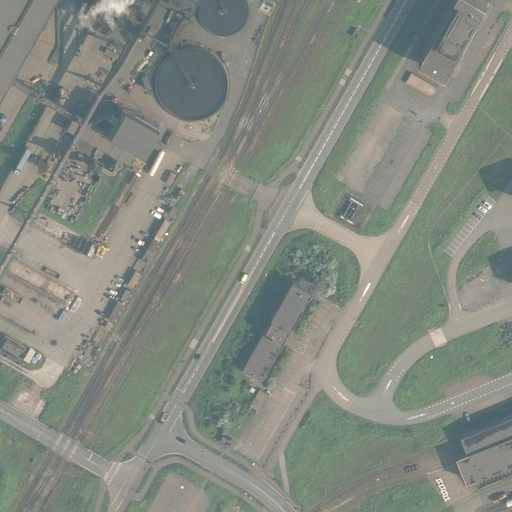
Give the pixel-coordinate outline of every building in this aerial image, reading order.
[(0,0),(0,75),(7,63),(9,60),(22,37),(24,34),(36,11),(39,7),(42,0),(0,0)] [(92,0),(89,0),(81,14),(102,25),(104,27),(105,26),(113,12),(109,9),(108,9),(93,0),(92,0)] [(144,0),(126,0),(121,11),(134,18),(144,0)] [(445,72),(479,12),(485,0),(450,0),(418,57),(445,72)] [(360,30),(355,27),(351,35),(356,38),(360,30)] [(140,75),(144,88),(149,86),(145,73),(140,75)] [(436,86),(413,73),(407,82),(431,96),(436,86)] [(107,106),(103,113),(106,114),(102,123),(145,147),(147,144),(151,147),(152,145),(147,143),(151,136),(155,139),(156,137),(153,136),(159,125),(117,101),(112,109),(107,106)] [(134,151),(70,115),(64,126),(81,136),(74,147),(88,154),(95,144),(128,162),(134,151)] [(48,158),(43,167),(50,171),(55,162),(48,158)] [(164,217),(154,235),(160,238),(170,220),(164,217)] [(153,237),(147,248),(152,251),(158,240),(153,237)] [(146,248),(141,259),(146,262),(152,251),(146,248)] [(135,269),(127,284),(132,287),(140,272),(135,269)] [(312,289),(292,278),(269,319),(270,320),(266,327),(265,326),(241,367),(261,379),(285,337),(283,336),(287,329),(289,331),(312,289)] [(126,287),(120,298),(124,300),(130,290),(126,287)] [(117,301),(108,318),(113,321),(122,303),(117,301)] [(0,345),(17,355),(22,346),(6,336),(0,345)] [(32,350),(27,347),(21,358),(26,361),(32,350)] [(466,451),(457,455),(460,462),(461,464),(466,479),(468,478),(470,482),(471,483),(471,485),(473,488),(511,472),(511,412),(460,434),(462,439),(463,442),(466,451)] [(233,446),(237,435),(224,430),(220,441),(233,446)]
